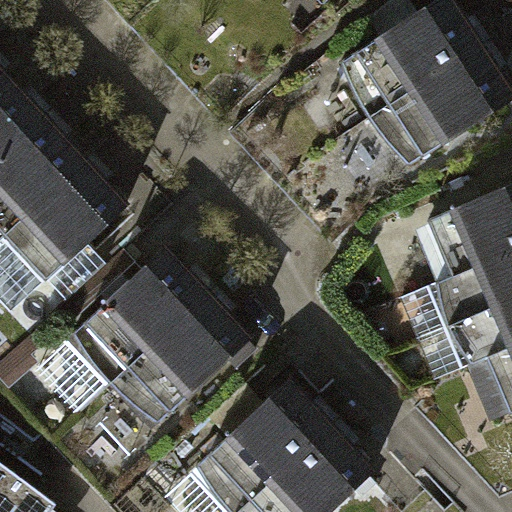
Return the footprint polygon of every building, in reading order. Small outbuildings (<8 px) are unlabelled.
[(369,116),(484,41),(457,0),(432,0),(341,60),(354,89),(369,116)] [(511,84),(484,41),(369,116),(388,141),(409,165),(511,98),(511,84)] [(0,153),(45,112),(4,66),(0,69),(0,153)] [(87,157),(45,112),(0,153),(0,236),(3,234),(87,157)] [(129,202),(87,157),(3,234),(45,279),(129,202)] [(511,183),(413,225),(437,282),(511,249),(511,183)] [(108,383),(209,289),(166,244),(72,332),(89,358),(108,383)] [(442,303),(448,325),(511,298),(511,249),(437,282),(442,303)] [(209,289),(108,383),(132,405),(158,423),(252,335),(209,289)] [(459,344),(471,363),(511,345),(511,298),(448,325),(459,344)] [(511,345),(471,363),(495,420),(511,412),(511,345)] [(230,511),(237,511),(334,422),(291,377),(197,465),(214,491),(230,511)] [(334,422),(237,511),(329,511),(377,467),(334,422)] [(61,511),(0,465),(0,511),(61,511)]
